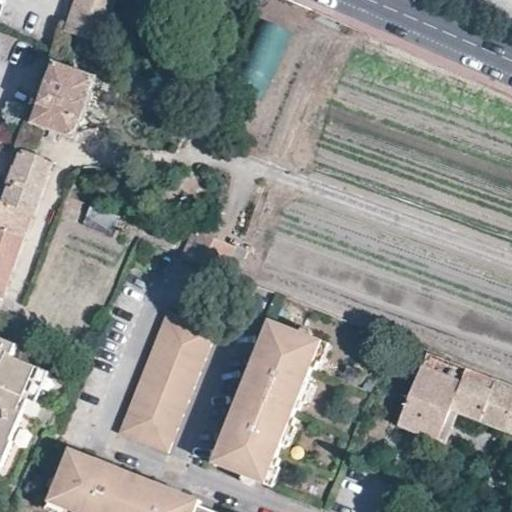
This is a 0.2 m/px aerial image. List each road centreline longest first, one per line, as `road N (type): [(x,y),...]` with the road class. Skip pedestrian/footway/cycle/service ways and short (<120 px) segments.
road 1 (unknown): [(192,138),(511,255)]
road 2 (residential): [(367,0),(511,65)]
